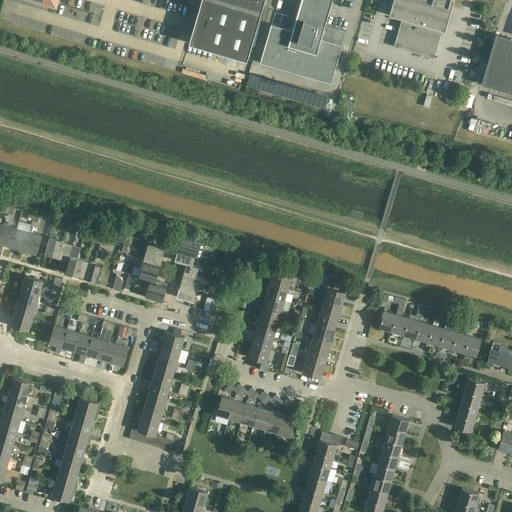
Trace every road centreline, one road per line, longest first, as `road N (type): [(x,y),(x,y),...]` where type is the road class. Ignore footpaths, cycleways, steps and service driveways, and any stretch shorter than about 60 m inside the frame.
road 1 (residential): [(450,463),(428,410),(375,390),(341,388)]
road 2 (residential): [(127,388),(0,349)]
